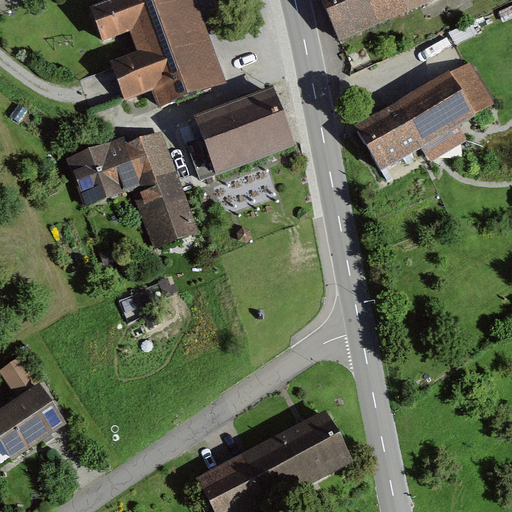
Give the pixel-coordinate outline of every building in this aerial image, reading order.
[(200,0),(124,0),(126,6),(96,17),(107,48),(140,36),(149,63),(126,71),(138,104),(164,95),(170,112),(233,90),(200,0)] [(411,0),(325,0),(320,2),(338,47),(418,14),(411,0)] [(411,0),(418,14),(451,0),(411,0)] [(458,81),(361,139),(385,179),(482,121),(458,81)] [(283,96),(203,127),(209,143),(188,151),(204,192),(305,154),(283,96)] [(204,240),(166,138),(126,152),(141,192),(164,254),(204,240)] [(94,209),(141,192),(126,152),(123,143),(76,160),(94,209)] [(30,405),(0,424),(0,443),(15,468),(71,433),(29,367),(13,377),(30,405)] [(332,428),(258,465),(282,511),(355,473),(332,428)] [(258,465),(202,495),(210,511),(281,511),(282,511),(258,465)]
